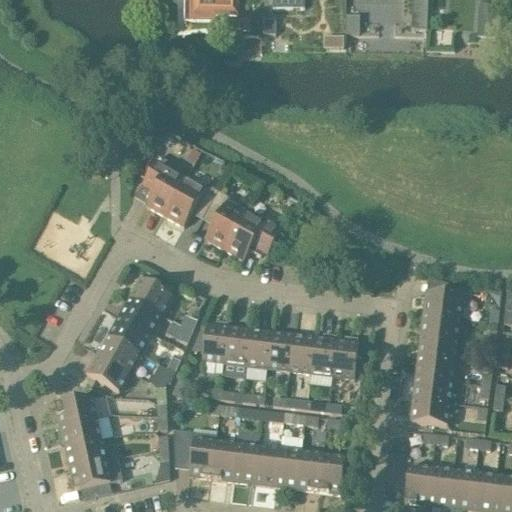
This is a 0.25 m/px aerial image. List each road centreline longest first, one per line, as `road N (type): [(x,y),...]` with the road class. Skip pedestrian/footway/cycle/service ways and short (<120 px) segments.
road 1 (residential): [(11,378),(51,369),(125,247),(224,288),(371,306),(390,319),(374,511)]
road 2 (residential): [(44,511),(11,378)]
